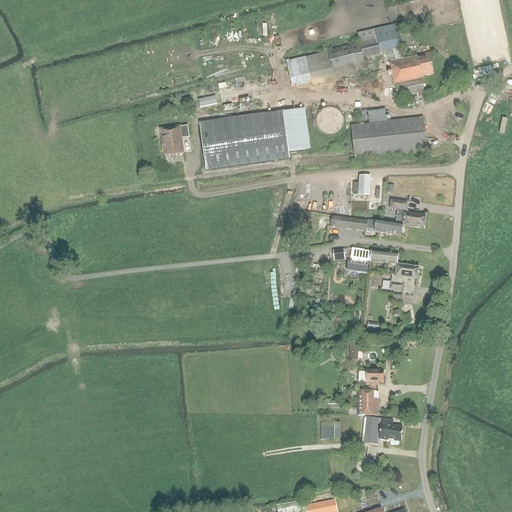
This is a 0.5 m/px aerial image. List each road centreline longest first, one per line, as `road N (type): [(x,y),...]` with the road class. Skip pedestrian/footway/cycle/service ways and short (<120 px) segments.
road 1 (unclassified): [(453,253),(355,242),(74,279),(57,269),(42,234),(29,231),(0,246)]
road 2 (unclassified): [(432,511),(421,454),(453,253)]
road 3 (unclassified): [(453,253),(475,110),(489,83),(511,69)]
